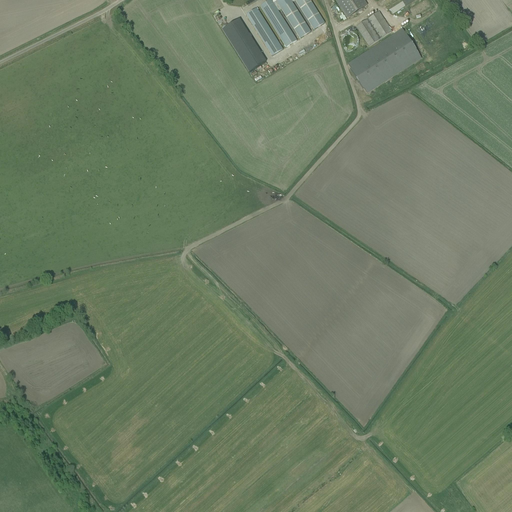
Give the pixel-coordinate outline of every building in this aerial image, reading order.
[(281,10),(276,2),(273,4),(270,0),(260,7),(286,48),(297,41),(278,12),(281,10)] [(295,0),(294,0),(274,0),(276,2),(281,10),(299,40),(310,33),(291,3),(295,0)] [(294,0),(295,0),(314,31),(325,24),(310,1),(309,0),(294,0)] [(335,0),(339,6),(347,19),(367,6),(362,0),(335,0)] [(246,16),(272,57),(282,50),(257,9),(246,16)] [(355,27),(368,47),(391,32),(378,12),(355,27)] [(265,62),(238,20),(222,30),(248,72),(265,62)] [(366,94),(421,59),(402,30),(348,65),(366,94)]
